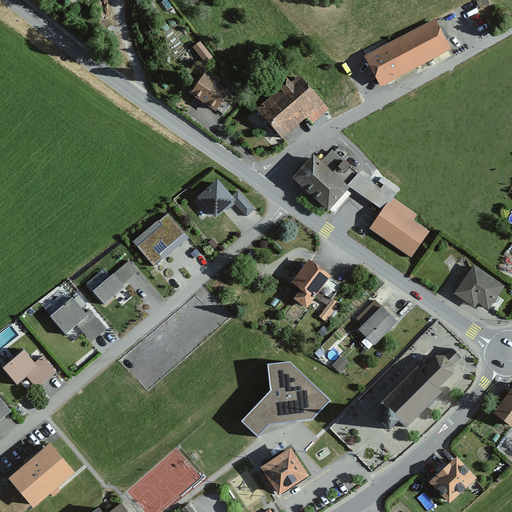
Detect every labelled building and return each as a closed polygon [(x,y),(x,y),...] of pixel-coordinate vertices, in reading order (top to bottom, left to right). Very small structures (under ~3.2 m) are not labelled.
[(492,6),(489,0),(482,0),(478,2),(482,10),(492,6)] [(437,20),(365,58),(381,89),(453,50),(437,20)] [(212,59),(201,42),(193,47),(205,64),(212,59)] [(220,80),(213,76),(210,81),(203,77),(190,97),(216,115),(230,94),(217,85),(220,80)] [(328,112),(301,77),(284,91),(285,92),(258,113),(280,140),(307,120),(311,125),(328,112)] [(335,154),(344,162),(350,156),(340,148),(335,154)] [(312,158),(292,181),(328,213),(360,176),(344,162),(333,176),(312,158)] [(218,177),(199,193),(216,213),(234,198),(246,213),(253,207),(238,190),(233,194),(218,177)] [(383,211),(370,231),(414,260),(432,234),(416,223),(420,217),(395,200),(398,195),(384,186),(372,204),(383,211)] [(186,234),(169,215),(162,221),(165,225),(140,247),(156,266),(164,259),(160,255),(186,234)] [(131,262),(94,293),(105,307),(126,289),(123,286),(140,272),(131,262)] [(342,287),(308,262),(294,282),(303,288),(296,298),(309,307),(321,291),(333,299),(342,287)] [(507,288),(474,266),(455,295),(476,309),(479,305),(490,312),(507,288)] [(253,274),(238,291),(244,297),(260,280),(253,274)] [(87,315),(74,299),(50,319),(66,337),(78,327),(92,343),(107,330),(91,311),(87,315)] [(342,305),(335,300),(321,317),(328,323),(342,305)] [(400,322),(377,300),(359,320),(366,326),(362,331),(378,345),(400,322)] [(421,365),(383,404),(391,412),(384,419),(393,427),(399,421),(408,429),(446,390),(441,385),(455,371),(456,362),(461,357),(454,350),(449,355),(439,356),(426,369),(421,365)] [(28,378),(38,390),(56,374),(42,358),(35,364),(23,351),(6,366),(22,384),(28,378)] [(351,364),(343,356),(333,366),(342,374),(351,364)] [(290,358),(269,360),(272,387),(243,418),(259,433),(270,421),(313,416),(331,397),(290,358)] [(511,393),(497,413),(511,423),(511,393)] [(0,423),(13,412),(0,396),(0,423)] [(364,414),(374,424),(385,414),(375,404),(364,414)] [(353,406),(347,412),(351,417),(358,410),(353,406)] [(56,443),(11,478),(34,507),(79,471),(56,443)] [(310,478),(291,449),(260,469),(279,498),(310,478)] [(479,478),(459,457),(432,482),(451,503),(479,478)] [(129,511),(122,502),(108,511),(106,511),(103,508),(97,511),(129,511)]
